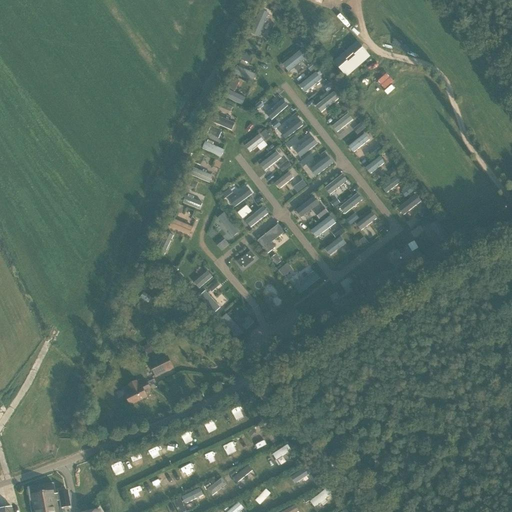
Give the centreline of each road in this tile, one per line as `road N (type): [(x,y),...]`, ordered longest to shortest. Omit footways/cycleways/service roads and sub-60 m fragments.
road 1 (unclassified): [(511,224),(215,398),(0,485)]
road 2 (unknown): [(116,511),(121,477),(254,419)]
road 3 (track): [(247,381),(332,467)]
